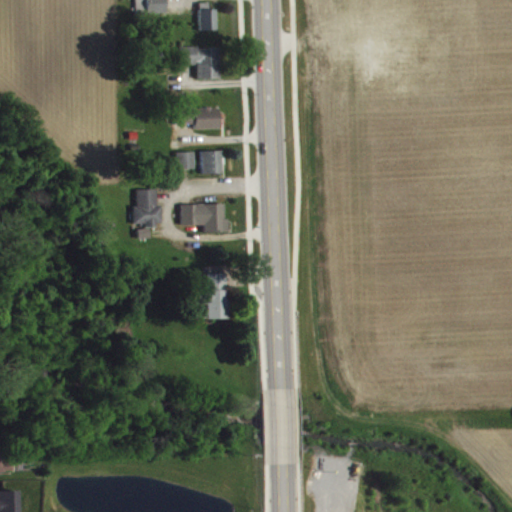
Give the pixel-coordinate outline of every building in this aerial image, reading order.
[(137,2),(137,21),(167,20),(167,1),(137,2)] [(201,37),(218,37),(217,16),(210,16),(210,9),(200,10),(201,37)] [(220,53),(181,55),(182,72),(198,71),(198,86),(221,85),(220,53)] [(197,136),(221,136),(221,115),(196,115),(197,136)] [(222,157),(202,158),(203,180),(223,180),(222,157)] [(195,158),(178,159),(179,176),(196,175),(195,158)] [(158,196),(138,196),(138,212),(134,212),(134,233),(163,232),(163,212),(158,212),(158,196)] [(226,210),(182,211),(183,232),(205,232),(205,239),(227,239),(226,210)] [(151,245),(151,235),(139,236),(139,246),(151,245)] [(208,281),(208,297),(195,297),(196,312),(208,311),(208,326),(229,325),(227,280),(208,281)] [(0,479),(14,479),(14,467),(0,468),(0,465),(0,479)] [(18,511),(18,497),(0,497),(0,511),(18,511)]
